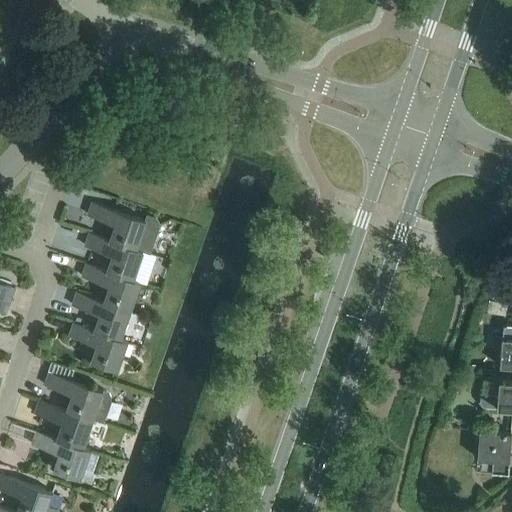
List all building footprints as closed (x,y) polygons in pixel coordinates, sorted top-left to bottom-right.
[(115,224),(110,238),(144,250),(151,253),(161,225),(158,216),(147,213),(145,219),(93,201),(88,214),(115,224)] [(144,250),(110,238),(89,231),(85,245),(112,254),(107,269),(134,278),(144,250)] [(141,281),(134,278),(107,269),(87,262),(83,275),(110,285),(105,300),(104,300),(131,309),(141,281)] [(497,283),(510,288),(511,283),(511,279),(501,275),(497,283)] [(0,310),(6,313),(15,287),(0,281),(0,310)] [(121,338),(121,337),(131,309),(104,300),(105,300),(77,290),(73,303),(100,313),(95,328),(95,329),(121,338)] [(128,339),(121,337),(121,338),(95,329),(95,328),(74,321),(70,334),(97,344),(92,360),(118,369),(128,339)] [(511,323),(504,323),(501,366),(511,366),(511,323)] [(468,365),(467,373),(476,374),(477,367),(468,365)] [(68,408),(94,418),(104,421),(111,399),(111,395),(109,391),(50,370),(45,384),(73,393),(68,408)] [(511,418),(511,420),(511,419),(511,379),(483,377),(481,401),(486,406),(497,407),(511,408),(511,418)] [(57,437),(84,446),(94,418),(68,408),(40,399),(36,412),(63,422),(57,437)] [(511,419),(511,420),(511,432),(480,429),(478,458),(493,459),(492,472),(509,474),(511,440),(511,419)] [(91,448),(84,446),(57,437),(37,430),(33,443),(60,453),(54,468),(81,478),(91,448)] [(16,509),(23,511),(56,511),(58,506),(48,503),(52,491),(0,472),(0,487),(21,495),(16,509)] [(23,511),(16,509),(0,503),(0,511),(23,511)]
